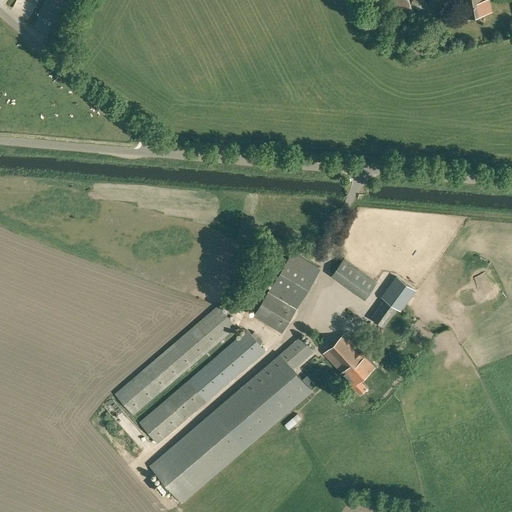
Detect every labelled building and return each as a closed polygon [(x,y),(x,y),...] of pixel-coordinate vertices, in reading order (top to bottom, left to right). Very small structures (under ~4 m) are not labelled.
[(420,11),(424,0),(412,0),(411,4),(409,0),(389,0),(396,20),(414,15),(412,7),(420,11)] [(460,0),(458,1),(461,19),(491,12),(488,0),(460,0)] [(398,41),(417,34),(413,23),(395,30),(398,41)] [(414,58),(432,52),(427,36),(410,41),(414,58)] [(320,268),(293,251),(286,262),(279,259),(266,281),(272,285),(268,291),(253,316),(282,333),(320,268)] [(365,298),(377,281),(344,258),(332,274),(365,298)] [(385,297),(370,318),(384,327),(398,307),(400,309),(415,288),(397,275),(382,295),(385,297)] [(133,415),(237,326),(218,305),(114,393),(133,415)] [(157,444),(185,420),(265,350),(247,329),(167,398),(139,422),(157,444)] [(340,373),(353,386),(352,386),(359,395),(367,388),(360,379),(376,364),(368,355),(371,352),(360,341),(355,345),(344,334),(324,353),(342,372),(340,373)] [(312,391),(300,376),(293,369),(314,351),(300,335),(149,465),(182,503),(312,391)] [(297,413),(293,417),(285,425),(289,429),(301,418),(297,413)]
